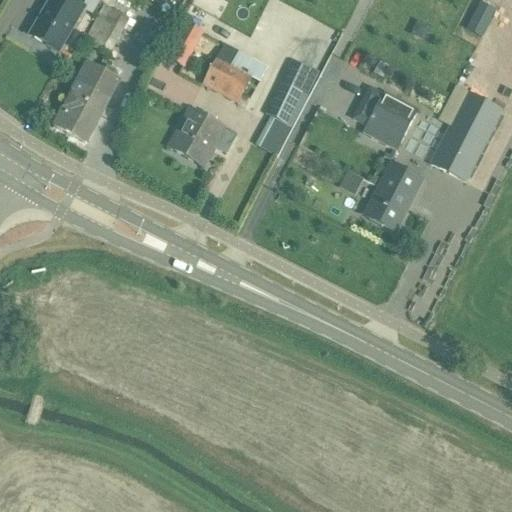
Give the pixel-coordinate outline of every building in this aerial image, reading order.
[(52,0),(30,40),(58,56),(84,10),(67,1),(67,0),(52,0)] [(92,0),(86,13),(93,18),(102,0),(92,0)] [(104,7),(84,46),(103,56),(113,52),(130,21),(104,7)] [(1,36),(16,43),(21,32),(6,25),(1,36)] [(186,25),(167,61),(185,71),(196,50),(194,48),(202,33),(186,25)] [(438,64),(454,71),(467,45),(450,37),(438,64)] [(225,47),(203,89),(238,107),(251,82),(258,85),(266,69),(225,47)] [(380,65),(374,76),(382,80),(388,69),(380,65)] [(88,66),(54,131),(86,148),(120,83),(88,66)] [(283,87),(267,119),(271,120),(285,128),(293,132),(311,98),(319,82),(320,79),(293,66),(283,87)] [(384,95),(363,136),(396,154),(417,113),(384,95)] [(465,185),(502,114),(467,95),(430,166),(465,185)] [(190,114),(169,151),(204,171),(225,133),(190,114)] [(365,218),(395,234),(421,184),(391,168),(365,218)] [(0,333),(0,357),(8,359),(12,336),(0,333)]
